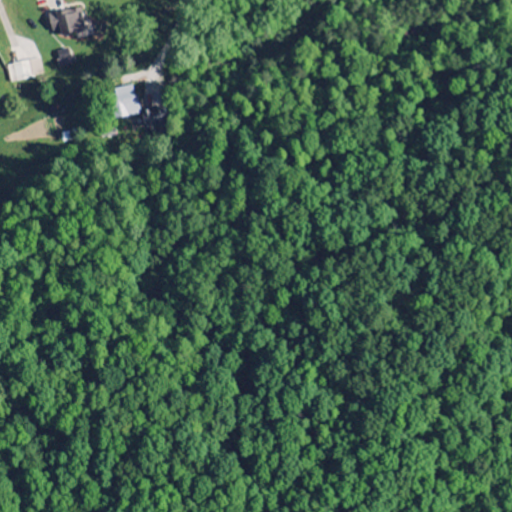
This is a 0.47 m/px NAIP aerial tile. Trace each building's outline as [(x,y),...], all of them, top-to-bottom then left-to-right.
[(59,32),(60,36),(83,34),(81,10),(48,14),(50,33),(59,32)] [(60,68),(74,64),(70,49),(56,53),(60,68)] [(11,84),(44,77),(40,59),(7,66),(11,84)] [(140,115),(135,87),(111,92),(117,120),(140,115)] [(141,112),(144,128),(171,124),(168,108),(141,112)]
